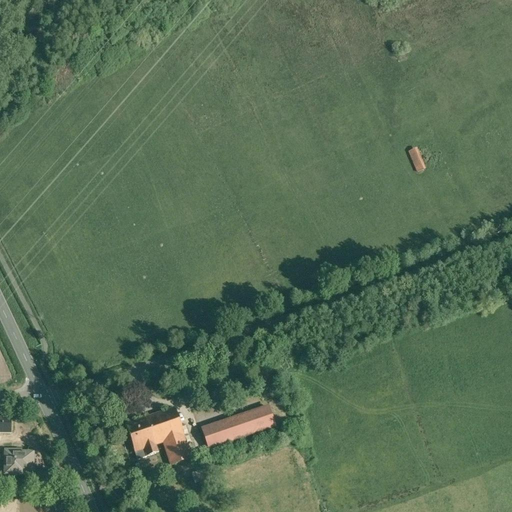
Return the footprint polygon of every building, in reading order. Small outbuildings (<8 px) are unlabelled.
[(415,172),(424,169),(416,148),(407,151),(415,172)] [(268,409),(200,430),(207,453),(275,432),(268,409)] [(173,411),(124,427),(134,455),(162,446),(169,469),(190,463),(173,411)] [(10,420),(0,420),(0,435),(3,435),(10,435),(10,420)] [(34,475),(34,453),(23,453),(23,450),(3,450),(3,478),(22,478),(22,474),(34,475)] [(213,468),(191,476),(195,486),(216,478),(213,468)]
